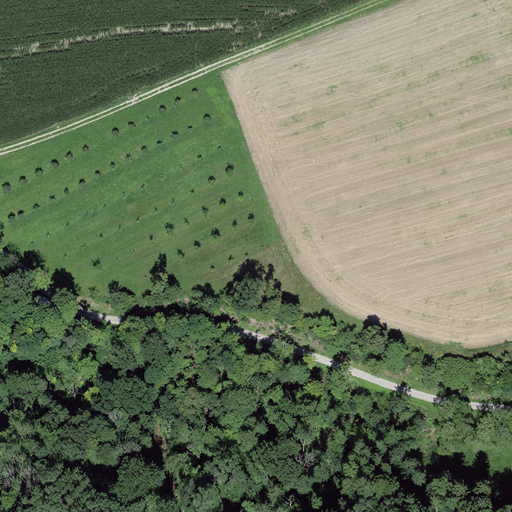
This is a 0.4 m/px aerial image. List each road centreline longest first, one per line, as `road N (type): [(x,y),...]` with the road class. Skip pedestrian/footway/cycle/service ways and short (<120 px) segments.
road 1 (track): [(511,410),(430,397),(251,334),(119,324),(63,302),(0,248)]
road 2 (track): [(0,150),(385,0)]
